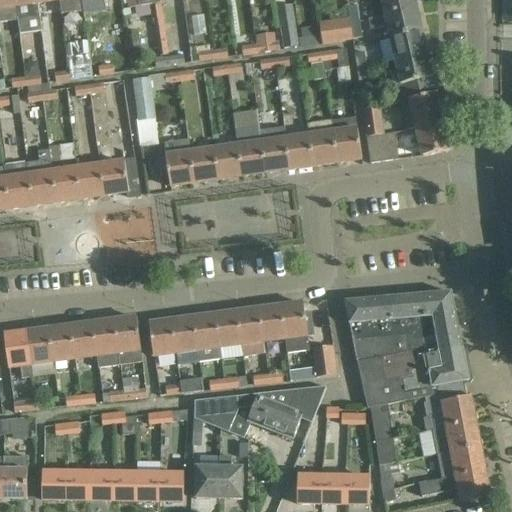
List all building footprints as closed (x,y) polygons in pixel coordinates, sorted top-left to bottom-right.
[(14,0),(0,0),(0,23),(18,21),(17,20),(14,0)] [(38,6),(36,0),(14,0),(17,20),(18,21),(20,35),(41,33),(38,6)] [(81,0),(59,0),(60,4),(61,14),(83,11),(81,0)] [(126,0),(128,9),(161,4),(160,0),(126,0)] [(380,0),(384,17),(417,9),(415,0),(380,0)] [(161,6),(152,7),(160,57),(169,56),(161,6)] [(299,48),(293,6),(278,8),(283,50),(299,48)] [(357,23),(361,22),(358,7),(348,9),(349,20),(350,24),(357,23)] [(390,40),(423,33),(417,9),(384,17),(368,20),(371,32),(387,28),(390,40)] [(203,16),(192,18),(195,38),(206,37),(203,16)] [(319,21),(321,35),(323,45),(353,40),(350,24),(349,17),(321,21),(319,21)] [(361,22),(350,24),(353,40),(363,39),(361,22)] [(313,28),(301,30),(302,39),(299,39),(300,49),(316,47),(313,28)] [(137,32),(128,33),(131,51),(139,50),(137,32)] [(428,55),(423,33),(390,40),(379,42),(384,65),(428,55)] [(276,43),(274,34),(256,37),(257,46),(256,46),(257,53),(257,55),(279,52),(277,42),(276,43)] [(242,48),(243,58),(257,55),(257,53),(256,46),(242,48)] [(227,50),(212,52),(213,61),(228,59),(227,50)] [(349,69),(347,51),(322,54),(323,63),(338,61),(339,70),(349,69)] [(213,61),(212,52),(198,54),(199,63),(213,61)] [(313,82),(326,81),(323,63),(322,54),(307,56),(309,67),(311,66),(313,82)] [(355,56),(357,71),(367,69),(365,54),(355,56)] [(393,105),(405,102),(410,101),(429,96),(425,81),(433,79),(428,55),(384,65),(393,105)] [(184,56),(169,58),(170,67),(185,65),(184,56)] [(89,58),(67,61),(69,72),(70,82),(92,79),(89,58)] [(170,67),(169,58),(155,60),(156,69),(170,67)] [(274,60),(276,71),(290,69),(289,58),(274,60)] [(262,73),(276,71),(274,60),(261,62),(262,73)] [(244,83),(243,75),(241,65),(227,67),(228,77),(229,85),(244,83)] [(115,76),(114,66),(99,68),(100,78),(115,76)] [(214,79),(228,77),(227,67),(212,69),(214,79)] [(367,69),(357,71),(360,88),(370,87),(367,69)] [(70,82),(69,72),(55,74),(56,85),(70,82)] [(194,72),(179,74),(181,84),(195,82),(194,72)] [(167,86),(181,84),(179,74),(166,76),(167,86)] [(27,88),(41,86),(39,77),(26,79),(26,82),(27,85),(27,88)] [(26,82),(26,79),(11,81),(12,90),(27,88),(27,85),(26,82)] [(156,122),(151,80),(133,82),(138,124),(156,122)] [(89,87),(90,97),(106,94),(104,85),(89,87)] [(76,99),(90,97),(89,87),(75,89),(76,99)] [(56,92),(41,94),(43,103),(57,101),(56,92)] [(28,104),(43,103),(41,94),(28,96),(28,95),(27,95),(28,104)] [(429,96),(410,101),(417,129),(443,123),(437,94),(429,96)] [(18,97),(11,98),(14,116),(20,115),(18,97)] [(0,98),(0,109),(9,108),(8,98),(0,98)] [(367,140),(384,136),(381,110),(364,113),(367,140)] [(260,128),(266,175),(290,171),(284,128),(270,130),(268,116),(259,117),(260,128)] [(356,119),(332,122),(338,165),(362,161),(356,119)] [(332,122),(308,125),(314,168),(338,165),(332,122)] [(450,151),(443,123),(417,129),(423,158),(450,151)] [(308,125),(284,128),(290,171),(314,168),(308,125)] [(243,178),(266,175),(260,128),(236,131),(238,146),(238,148),(243,178)] [(188,137),(195,185),(219,181),(214,151),(212,134),(188,137)] [(384,136),(367,140),(368,145),(371,165),(399,161),(396,135),(384,137),(384,136)] [(162,179),(169,178),(171,188),(195,185),(188,137),(188,141),(165,144),(166,158),(159,159),(162,179)] [(72,146),(49,149),(51,163),(74,160),(72,146)] [(214,151),(219,181),(243,178),(238,148),(214,151)] [(33,208),(57,204),(53,175),(44,176),(42,162),(27,165),(33,208)] [(125,164),(101,168),(105,197),(129,194),(125,164)] [(5,181),(10,211),(33,208),(27,165),(4,168),(5,181)] [(81,201),(105,197),(101,168),(77,171),(81,201)] [(57,204),(81,201),(77,171),(53,175),(57,204)] [(0,212),(10,211),(5,181),(0,182),(0,212)] [(344,303),(357,364),(392,357),(414,351),(416,360),(463,351),(452,294),(344,303)] [(280,308),(284,340),(285,340),(287,355),(310,352),(308,338),(305,314),(304,305),(280,308)] [(284,340),(280,308),(259,311),(265,356),(264,343),(284,340)] [(265,356),(259,311),(237,314),(242,346),(243,358),(265,356)] [(311,313),(305,314),(308,338),(314,337),(311,313)] [(237,314),(216,317),(222,361),(220,349),(242,346),(237,314)] [(200,363),(222,361),(216,317),(194,320),(200,363)] [(117,354),(119,365),(141,363),(137,319),(114,322),(117,354)] [(172,322),(178,366),(200,363),(194,320),(172,322)] [(114,322),(91,326),(95,357),(96,357),(98,369),(119,365),(117,354),(114,322)] [(178,366),(172,322),(150,325),(154,358),(176,355),(178,366)] [(95,357),(91,326),(69,329),(74,361),(95,357)] [(48,332),(52,364),(74,361),(69,329),(48,332)] [(31,367),(52,364),(48,332),(26,335),(31,367)] [(33,378),(31,367),(26,335),(5,338),(8,371),(20,370),(22,379),(33,378)] [(291,383),(337,377),(333,349),(313,351),(316,369),(290,373),(291,383)] [(367,410),(371,410),(388,406),(425,399),(439,396),(440,396),(439,390),(464,385),(464,384),(469,383),(463,351),(416,360),(414,351),(392,357),(357,364),(367,410)] [(282,374),(268,376),(269,385),(283,383),(282,374)] [(269,385),(268,376),(253,377),(254,387),(269,385)] [(123,392),(122,392),(123,402),(146,400),(145,390),(138,390),(137,379),(122,380),(123,392)] [(238,379),(224,380),(226,390),(240,388),(238,379)] [(202,380),(180,383),(181,386),(182,395),(204,392),(202,380)] [(226,390),(224,380),(209,382),(211,392),(226,390)] [(182,395),(181,386),(165,388),(167,398),(182,396),(182,395)] [(196,406),(195,421),(197,422),(221,431),(229,434),(235,420),(248,425),(292,442),(299,422),(301,418),(312,422),(314,416),(323,391),(318,392),(314,392),(295,394),(251,399),(215,404),(205,405),(196,406)] [(440,396),(439,396),(425,399),(426,404),(424,405),(427,419),(423,420),(425,429),(427,429),(428,432),(476,423),(472,398),(467,399),(465,391),(440,396)] [(123,402),(122,392),(110,393),(110,394),(102,395),(103,404),(123,402)] [(79,397),(81,407),(96,405),(95,396),(79,397)] [(81,407),(79,397),(66,399),(67,408),(81,407)] [(52,401),(36,402),(37,412),(53,410),(52,401)] [(15,414),(37,412),(36,402),(14,405),(15,414)] [(388,406),(371,410),(376,442),(386,441),(393,439),(388,406)] [(339,421),(339,411),(327,411),(327,421),(339,421)] [(161,414),(161,425),(173,424),(172,413),(161,414)] [(115,415),(115,426),(121,425),(122,437),(137,436),(136,418),(125,419),(125,414),(115,415)] [(149,427),(161,425),(161,414),(148,415),(149,427)] [(102,427),(115,426),(115,415),(102,416),(102,427)] [(342,415),(342,427),(354,427),(354,415),(342,415)] [(366,415),(354,415),(354,427),(366,427),(366,415)] [(28,419),(3,422),(4,432),(4,437),(29,434),(28,419)] [(78,423),(68,425),(68,436),(68,437),(80,435),(78,423)] [(433,432),(437,456),(481,448),(476,423),(428,432),(428,433),(433,432)] [(68,436),(68,425),(55,426),(57,438),(68,437),(68,436)] [(202,434),(193,434),(192,448),(202,448),(202,434)] [(380,467),(389,465),(397,464),(393,439),(386,441),(376,442),(380,467)] [(248,445),(240,445),(239,459),(247,459),(248,445)] [(442,481),(456,478),(474,474),(486,472),(481,448),(437,456),(442,481)] [(28,459),(4,458),(3,472),(3,502),(27,502),(28,459)] [(220,458),(220,469),(219,501),(243,501),(243,469),(232,469),(232,458),(220,458)] [(382,492),(383,492),(393,491),(394,491),(391,472),(390,472),(389,465),(380,467),(382,481),(380,481),(382,492)] [(219,501),(220,469),(196,468),(196,500),(219,501)] [(322,506),(345,506),(346,491),(346,479),(334,479),(335,468),(323,468),(322,479),(322,506)] [(486,472),(474,474),(456,478),(442,481),(419,485),(422,498),(452,492),(451,489),(458,488),(461,503),(491,497),(486,472)] [(67,502),(67,476),(44,475),(43,502),(67,502)] [(67,502),(90,503),(91,476),(67,476),(67,502)] [(91,476),(90,503),(113,503),(114,477),(91,476)] [(113,503),(137,503),(137,477),(114,477),(113,503)] [(137,477),(137,503),(160,504),(160,477),(137,477)] [(184,478),(160,477),(160,504),(184,504),(184,478)] [(322,479),(299,478),(298,506),(322,506),(322,479)] [(346,479),(345,506),(369,507),(370,479),(346,479)] [(394,491),(393,491),(383,492),(385,504),(396,502),(394,491)]
